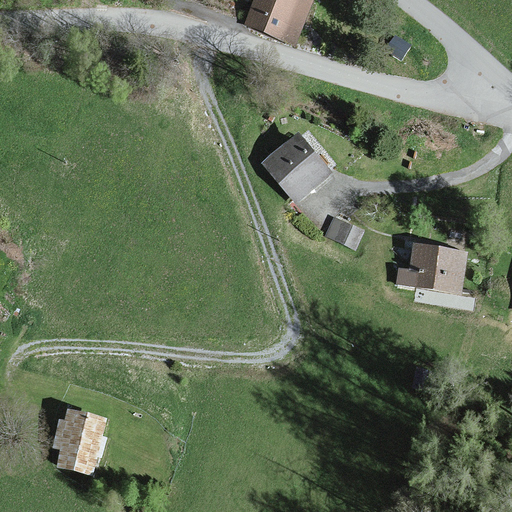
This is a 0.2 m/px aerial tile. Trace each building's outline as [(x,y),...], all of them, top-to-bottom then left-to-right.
[(311,2),(305,0),(257,0),(247,30),(294,48),(311,2)] [(327,180),(297,143),(265,169),(295,206),(327,180)] [(363,235),(334,226),(330,241),(359,250),(363,235)] [(466,258),(415,254),(412,291),(463,296),(466,258)] [(104,426),(68,418),(65,430),(59,429),(54,452),(62,454),(58,473),(93,480),(104,426)]
